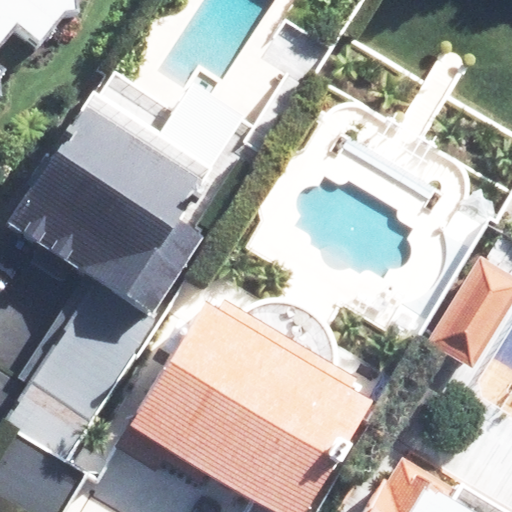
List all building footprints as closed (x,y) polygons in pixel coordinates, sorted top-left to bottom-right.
[(0,0),(0,43),(23,63),(77,0),(0,0)] [(0,241),(130,333),(186,253),(175,245),(278,99),(253,81),(206,148),(107,78),(0,229),(0,241)] [(294,511),(356,414),(185,305),(102,436),(220,511),(294,511)] [(56,511),(77,475),(7,436),(0,449),(0,511),(56,511)] [(451,511),(376,465),(346,511),(451,511)]
